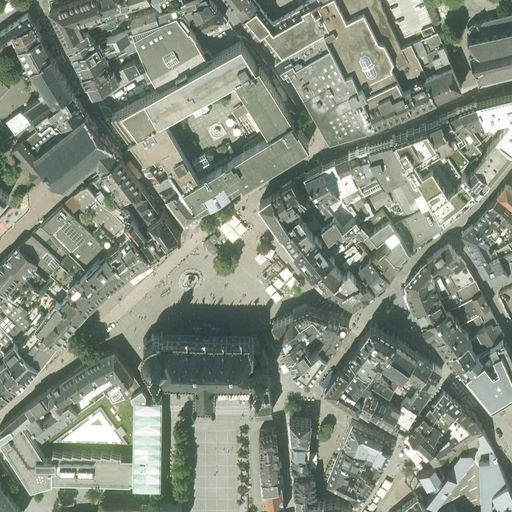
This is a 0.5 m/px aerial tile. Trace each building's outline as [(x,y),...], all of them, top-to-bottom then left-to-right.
[(65,41),(85,32),(80,22),(104,13),(103,11),(99,0),(74,0),(50,9),(52,14),(59,27),(63,36),(65,41)] [(124,5),(122,0),(99,0),(103,11),(124,5)] [(151,0),(122,0),(124,5),(128,17),(130,16),(134,28),(159,19),(151,0)] [(151,0),(159,19),(173,14),(170,7),(179,4),(183,2),(181,0),(151,0)] [(188,0),(184,2),(187,8),(207,0),(188,0)] [(185,9),(192,20),(202,15),(217,8),(214,4),(210,0),(207,0),(187,8),(185,9)] [(242,17),(260,4),(256,0),(242,0),(234,7),(239,13),(242,17)] [(375,122),(358,83),(352,68),(346,70),(324,29),(331,25),(322,8),(316,12),(309,0),(305,0),(273,20),(268,15),(260,4),(242,17),(250,26),(258,37),(262,34),(278,55),(275,57),(280,65),(289,75),(293,73),(326,132),(331,136),(336,135),(350,131),(375,122)] [(417,55),(411,42),(401,46),(393,28),(386,16),(387,15),(380,1),(380,0),(309,0),(316,12),(322,8),(331,25),(324,29),(346,70),(352,68),(358,83),(389,68),(390,68),(392,69),(393,71),(400,89),(427,77),(417,55)] [(384,0),(401,38),(421,30),(423,34),(434,30),(433,28),(432,25),(433,24),(424,1),(425,0),(384,0)] [(181,11),(179,4),(170,7),(173,14),(181,11)] [(201,27),(203,26),(204,28),(211,26),(223,18),(220,12),(217,8),(202,15),(192,20),(199,29),(201,27)] [(477,76),(478,79),(482,78),(481,77),(484,77),(487,76),(497,74),(511,69),(511,11),(511,12),(510,10),(510,12),(502,14),(501,12),(500,12),(501,14),(492,16),(492,15),(491,15),(491,16),(483,19),(483,17),(482,17),(482,19),(473,21),(473,19),(472,20),(472,21),(468,25),(467,25),(466,25),(468,26),(469,31),(468,32),(469,33),(470,32),(474,33),(469,34),(469,33),(467,34),(467,36),(468,36),(470,45),(469,45),(470,49),(470,48),(471,54),(474,65),(475,69),(476,69),(478,76),(477,76)] [(153,77),(159,88),(213,57),(208,49),(204,52),(195,37),(196,37),(190,29),(189,29),(186,26),(190,22),(181,11),(173,14),(159,19),(134,28),(131,29),(134,36),(138,45),(142,55),(145,64),(141,66),(148,80),(153,77)] [(0,50),(4,48),(15,43),(10,35),(33,23),(31,19),(28,13),(0,32),(0,50)] [(229,24),(223,18),(211,26),(204,28),(203,26),(201,27),(207,38),(229,24)] [(10,35),(15,43),(16,42),(38,31),(35,27),(33,23),(10,35)] [(97,44),(73,55),(75,59),(77,65),(103,51),(111,47),(134,36),(131,29),(131,28),(97,44)] [(85,32),(65,41),(67,44),(69,48),(91,38),(88,30),(85,32)] [(429,34),(420,38),(426,51),(443,44),(437,30),(431,32),(432,33),(429,34)] [(18,48),(19,48),(41,37),(39,34),(38,31),(16,42),(18,48)] [(103,51),(77,65),(80,69),(82,74),(138,45),(134,36),(111,47),(103,51)] [(31,69),(51,57),(49,53),(46,47),(43,41),(41,37),(19,48),(30,70),(31,69)] [(93,37),(91,38),(69,48),(70,51),(73,55),(97,44),(93,37)] [(420,38),(411,42),(417,55),(426,51),(420,38)] [(242,41),(213,57),(235,77),(256,65),(249,53),(242,41)] [(427,77),(436,97),(449,91),(462,85),(448,55),(443,44),(426,51),(417,55),(427,77)] [(138,45),(82,74),(85,78),(87,83),(114,70),(142,55),(138,45)] [(55,104),(72,91),(61,73),(51,57),(31,69),(47,92),(55,104)] [(197,99),(235,77),(213,57),(159,88),(112,114),(123,130),(129,138),(168,115),(197,99)] [(256,65),(235,77),(238,81),(241,86),(238,88),(249,107),(236,116),(248,136),(261,127),(263,130),(244,142),(245,147),(293,117),(286,106),(273,85),(259,63),(256,65)] [(358,83),(375,122),(377,121),(378,123),(389,117),(389,118),(400,113),(401,114),(412,108),(436,97),(427,77),(400,89),(393,71),(392,69),(390,68),(389,68),(358,83)] [(114,70),(87,83),(90,89),(93,95),(97,92),(119,80),(114,70)] [(0,71),(0,93),(11,81),(1,73),(0,71)] [(511,90),(505,92),(492,96),(477,99),(485,121),(490,132),(496,136),(511,148),(511,90)] [(34,120),(39,126),(42,124),(44,127),(57,117),(77,100),(78,100),(75,96),(72,91),(55,104),(34,120)] [(34,120),(55,104),(47,92),(34,101),(25,108),(30,115),(34,120)] [(468,102),(458,105),(472,126),(485,121),(477,99),(468,102)] [(77,100),(57,117),(64,125),(83,110),(81,105),(77,100)] [(472,126),(458,105),(453,108),(449,110),(463,132),(472,126)] [(84,109),(83,110),(64,125),(67,129),(86,114),(85,111),(84,109)] [(445,112),(441,114),(454,136),(463,132),(449,110),(445,112)] [(34,120),(30,115),(26,117),(19,112),(5,122),(14,134),(34,120)] [(101,130),(86,114),(67,129),(35,155),(35,156),(44,167),(44,170),(46,172),(47,171),(54,178),(64,187),(80,175),(95,162),(114,147),(114,146),(101,130)] [(454,136),(441,114),(434,117),(427,121),(443,146),(456,139),(454,136)] [(141,154),(143,157),(176,135),(179,134),(177,130),(168,115),(129,138),(141,154)] [(247,179),(255,175),(309,141),(294,116),(293,117),(245,147),(236,153),(232,155),(231,153),(229,154),(227,152),(211,162),(199,169),(180,183),(198,209),(206,203),(206,204),(219,196),(241,182),(243,181),(244,182),(247,179)] [(39,127),(23,141),(35,155),(67,129),(64,125),(57,117),(44,127),(41,129),(39,127)] [(418,124),(408,128),(423,155),(443,146),(427,121),(418,124)] [(485,121),(472,126),(481,138),(490,132),(485,121)] [(472,126),(463,132),(470,140),(472,139),(475,143),(464,151),(471,159),(482,151),(477,142),(481,138),(472,126)] [(423,155),(408,128),(394,133),(408,158),(405,159),(415,175),(418,174),(443,221),(478,191),(465,175),(460,168),(450,153),(447,154),(428,165),(423,155)] [(456,139),(459,145),(470,140),(463,132),(454,136),(456,139)] [(394,133),(383,136),(349,148),(357,167),(354,168),(359,178),(365,189),(375,206),(382,201),(402,194),(421,236),(433,228),(443,221),(418,174),(415,175),(405,159),(408,158),(394,133)] [(180,183),(199,169),(192,157),(179,134),(176,135),(143,157),(145,159),(158,150),(164,159),(169,166),(173,172),(180,183)] [(511,152),(511,148),(496,136),(483,153),(482,151),(471,159),(491,177),(503,163),(511,152)] [(456,139),(443,146),(447,154),(450,153),(460,168),(468,161),(471,159),(464,151),(459,145),(456,139)] [(45,173),(46,172),(44,170),(44,167),(35,156),(35,155),(23,141),(22,140),(13,148),(31,170),(29,172),(36,181),(45,173)] [(443,146),(423,155),(428,165),(447,154),(443,146)] [(120,155),(120,156),(122,154),(117,150),(114,147),(95,162),(101,170),(102,170),(120,155)] [(375,206),(365,189),(359,178),(354,168),(357,167),(349,148),(341,152),(323,161),(340,187),(346,198),(356,211),(361,217),(375,206)] [(149,169),(164,159),(158,150),(145,159),(142,160),(145,164),(149,169)] [(204,150),(192,157),(199,169),(211,162),(204,150)] [(130,193),(142,183),(139,179),(133,172),(120,156),(120,155),(102,170),(116,187),(112,191),(120,200),(130,193)] [(154,176),(169,166),(164,159),(149,169),(149,170),(151,173),(154,176)] [(471,159),(468,161),(473,165),(465,175),(478,191),(486,182),(491,177),(471,159)] [(323,198),(340,187),(323,161),(315,165),(304,171),(323,198)] [(98,173),(101,170),(95,162),(80,175),(83,179),(87,184),(94,180),(100,176),(98,173)] [(159,183),(173,172),(169,166),(154,176),(156,180),(159,183)] [(94,180),(87,184),(101,200),(102,201),(113,209),(122,217),(125,221),(132,215),(128,210),(121,207),(110,200),(107,195),(112,191),(116,187),(102,170),(101,170),(98,173),(100,176),(94,180)] [(311,208),(325,199),(323,198),(304,171),(298,173),(293,176),(311,201),(308,203),(311,208)] [(166,193),(180,183),(173,172),(159,183),(162,188),(166,193)] [(311,201),(293,176),(287,180),(282,183),(288,193),(294,191),(300,201),(303,206),(308,203),(311,201)] [(511,185),(508,182),(498,193),(511,204),(511,185)] [(130,193),(147,217),(138,223),(141,226),(159,250),(166,245),(181,233),(179,230),(164,208),(161,210),(142,183),(130,193)] [(198,209),(180,183),(166,193),(185,219),(194,213),(198,209)] [(289,208),(300,201),(294,191),(288,193),(282,183),(277,186),(272,189),(282,208),(288,217),(292,213),(289,208)] [(87,184),(81,186),(74,192),(83,202),(88,207),(87,208),(101,223),(108,230),(109,229),(119,240),(132,229),(125,221),(122,217),(113,209),(102,201),(101,200),(87,184)] [(346,198),(340,187),(323,198),(325,199),(335,212),(343,222),(356,211),(346,198)] [(0,205),(9,196),(0,188),(0,205)] [(282,208),(272,189),(259,197),(269,212),(281,231),(292,222),(288,217),(282,208)] [(83,202),(74,192),(68,198),(62,203),(71,212),(83,202)] [(511,204),(498,193),(488,204),(507,220),(510,223),(511,220),(511,204)] [(397,221),(411,244),(417,239),(421,236),(402,194),(382,201),(397,221)] [(311,208),(308,203),(303,206),(299,208),(317,229),(318,228),(323,225),(321,223),(335,212),(325,199),(311,208)] [(375,206),(361,217),(369,226),(374,232),(378,236),(379,235),(386,243),(400,257),(407,251),(412,246),(411,244),(397,221),(382,201),(375,206)] [(65,246),(87,267),(107,287),(116,279),(128,270),(108,249),(105,245),(101,241),(92,232),(71,212),(62,203),(52,213),(42,223),(52,234),(65,246)] [(488,204),(473,222),(491,239),(507,220),(488,204)] [(292,222),(281,231),(288,240),(294,248),(317,229),(299,208),(292,213),(288,217),(292,222)] [(234,211),(211,231),(217,238),(240,218),(234,211)] [(349,228),(356,236),(363,231),(367,237),(374,232),(369,226),(361,217),(356,211),(343,222),(344,223),(349,228)] [(330,235),(344,223),(343,222),(335,212),(321,223),(323,225),(330,235)] [(138,236),(151,256),(156,252),(159,250),(141,226),(138,223),(132,215),(125,221),(132,229),(138,236)] [(463,231),(478,259),(495,248),(497,247),(491,239),(473,222),(463,231)] [(42,244),(52,234),(42,223),(31,233),(42,244)] [(101,223),(92,232),(101,241),(105,245),(108,249),(119,240),(109,229),(108,230),(101,223)] [(317,229),(294,248),(302,259),(312,271),(337,251),(318,228),(317,229)] [(357,254),(367,247),(356,236),(349,228),(341,235),(347,241),(345,243),(357,254)] [(119,240),(138,263),(144,260),(151,256),(138,236),(132,229),(119,240)] [(42,244),(31,233),(20,244),(38,261),(50,271),(60,260),(42,244)] [(108,249),(128,270),(137,263),(138,263),(119,240),(108,249)] [(462,259),(449,241),(427,258),(433,266),(438,262),(442,268),(449,263),(452,266),(462,259)] [(495,248),(509,273),(511,271),(511,247),(508,242),(497,247),(495,248)] [(345,243),(337,251),(312,271),(318,278),(326,284),(350,264),(355,257),(357,254),(345,243)] [(400,257),(386,243),(380,248),(390,259),(391,258),(396,263),(398,260),(400,257)] [(21,274),(24,276),(32,268),(38,261),(20,244),(13,250),(12,249),(11,250),(4,259),(21,274)] [(87,267),(65,246),(63,248),(68,252),(60,260),(77,277),(87,267)] [(384,278),(390,272),(371,252),(367,247),(357,254),(355,257),(370,275),(376,284),(384,278)] [(390,259),(380,248),(378,247),(371,252),(390,272),(396,263),(391,258),(390,259)] [(478,259),(491,282),(509,273),(495,248),(478,259)] [(355,257),(350,264),(362,277),(364,280),(370,275),(355,257)] [(433,266),(427,258),(423,261),(405,282),(406,286),(407,291),(439,275),(433,266)] [(0,262),(0,287),(2,289),(5,293),(21,274),(4,259),(0,262)] [(466,265),(462,259),(452,266),(455,270),(466,265)] [(60,260),(50,271),(54,274),(68,286),(77,277),(60,260)] [(350,264),(326,284),(340,292),(344,287),(362,277),(350,264)] [(449,273),(452,279),(453,280),(458,277),(463,286),(475,280),(466,265),(455,270),(449,273)] [(77,277),(98,296),(102,292),(107,287),(87,267),(77,277)] [(24,276),(39,289),(47,281),(32,268),(24,276)] [(39,289),(24,276),(21,274),(5,293),(17,304),(24,312),(41,291),(39,289)] [(29,317),(36,322),(57,297),(60,300),(70,288),(68,287),(68,286),(54,274),(47,281),(39,289),(41,291),(24,312),(30,317),(29,317)] [(344,287),(340,292),(353,301),(358,298),(362,295),(376,284),(370,275),(364,280),(362,277),(344,287)] [(439,275),(407,291),(410,299),(414,309),(450,292),(456,290),(463,286),(458,277),(453,280),(452,279),(445,283),(441,276),(439,275)] [(70,288),(89,305),(97,297),(98,296),(77,277),(68,286),(68,287),(70,288)] [(463,286),(456,290),(458,294),(452,297),(456,304),(481,291),(475,280),(463,286)] [(0,307),(2,306),(8,312),(17,304),(5,293),(2,289),(0,287),(0,307)] [(89,305),(70,288),(60,300),(79,316),(82,312),(84,310),(89,305)] [(450,306),(460,323),(476,315),(478,313),(489,307),(481,291),(456,304),(450,306)] [(450,292),(414,309),(418,314),(422,320),(450,306),(456,304),(452,297),(450,292)] [(57,297),(36,322),(36,323),(58,339),(79,316),(60,300),(57,297)] [(310,303),(292,308),(300,317),(301,316),(312,309),(319,315),(321,317),(329,309),(320,306),(310,303)] [(24,312),(17,304),(8,312),(12,317),(13,315),(17,319),(24,312)] [(460,323),(450,306),(422,320),(428,328),(434,336),(460,323)] [(489,307),(478,313),(486,327),(491,324),(493,327),(498,324),(489,307)] [(295,321),(301,329),(306,325),(307,324),(301,316),(300,317),(292,308),(272,317),(278,330),(295,321)] [(312,309),(301,316),(307,324),(319,315),(312,309)] [(325,330),(318,339),(331,351),(352,322),(352,319),(350,316),(341,313),(337,312),(329,309),(321,317),(319,315),(307,324),(306,325),(311,331),(317,324),(325,330)] [(0,320),(13,335),(16,338),(16,337),(20,341),(25,335),(13,324),(17,319),(13,315),(12,317),(8,312),(5,316),(0,310),(0,320)] [(13,324),(25,335),(36,323),(36,322),(29,317),(30,317),(24,312),(17,319),(13,324)] [(476,315),(460,323),(463,328),(466,326),(468,329),(480,322),(476,315)] [(252,373),(268,373),(268,365),(268,356),(255,356),(255,336),(256,333),(254,330),(253,330),(250,331),(231,331),(228,331),(228,330),(228,326),(228,325),(228,321),(228,320),(227,320),(225,320),(223,320),(222,320),(222,321),(222,325),(222,326),(217,325),(217,326),(212,325),(211,325),(211,324),(212,324),(211,323),(209,322),(209,321),(208,320),(208,321),(206,321),(205,320),(204,321),(203,323),(202,323),(202,324),(202,325),(197,325),(196,325),(192,325),(191,325),(191,320),(192,320),(192,319),(190,319),(190,320),(189,320),(187,320),(187,319),(186,320),(186,325),(186,326),(186,329),(186,330),(186,331),(163,331),(163,328),(161,328),(161,331),(154,331),(143,337),(144,338),(145,337),(147,341),(145,342),(144,344),(144,346),(143,348),(143,350),(143,355),(143,357),(144,359),(145,361),(146,363),(148,364),(149,365),(151,367),(154,368),(156,369),(157,371),(156,371),(156,372),(155,373),(155,374),(155,375),(155,376),(155,377),(156,378),(157,379),(158,379),(159,380),(160,379),(161,379),(162,379),(162,378),(163,377),(163,376),(163,375),(163,374),(163,373),(163,372),(171,373),(178,373),(178,382),(180,382),(180,373),(195,374),(195,396),(216,397),(216,380),(219,380),(220,380),(221,379),(222,379),(222,378),(223,377),(223,376),(222,375),(222,374),(221,373),(231,373),(231,382),(234,382),(234,373),(252,373)] [(0,343),(4,348),(16,338),(13,335),(0,320),(0,343)] [(278,330),(282,341),(301,329),(295,321),(278,330)] [(46,354),(52,346),(58,339),(36,323),(25,335),(20,341),(39,363),(46,354)] [(373,324),(370,324),(361,337),(382,353),(386,356),(397,336),(376,323),(373,324)] [(460,323),(434,336),(440,345),(445,353),(447,351),(468,341),(471,339),(463,328),(460,323)] [(491,324),(486,327),(478,332),(478,334),(475,336),(476,337),(473,338),(481,350),(504,335),(498,324),(493,327),(491,324)] [(301,329),(282,341),(287,352),(303,339),(305,337),(303,335),(304,335),(305,336),(311,331),(306,325),(301,329)] [(255,336),(255,356),(268,356),(257,329),(254,330),(256,333),(255,336)] [(292,365),(318,339),(311,333),(305,337),(303,339),(287,352),(292,365)] [(465,375),(492,407),(510,395),(511,394),(511,353),(504,335),(481,350),(476,354),(457,365),(465,375)] [(372,380),(382,387),(390,392),(405,370),(417,352),(408,345),(397,336),(386,356),(382,362),(395,371),(393,372),(387,381),(375,374),(372,380)] [(9,354),(27,376),(31,371),(35,367),(39,363),(20,341),(16,337),(16,338),(4,348),(9,354)] [(378,358),(382,353),(361,337),(349,354),(369,371),(374,365),(379,368),(382,362),(378,358)] [(331,351),(318,339),(292,365),(307,376),(313,375),(331,351)] [(447,351),(445,353),(451,361),(455,366),(457,365),(476,354),(468,341),(447,351)] [(0,361),(9,354),(4,348),(0,343),(0,361)] [(131,391),(142,383),(138,377),(136,375),(135,373),(136,372),(116,344),(109,347),(101,351),(126,394),(126,395),(127,394),(131,391)] [(126,394),(101,351),(94,355),(85,359),(106,390),(112,400),(126,394)] [(425,357),(417,352),(405,370),(390,392),(386,396),(391,399),(403,390),(407,393),(412,396),(418,386),(421,380),(426,372),(427,370),(432,362),(425,357)] [(0,361),(0,362),(18,383),(23,379),(27,376),(9,354),(0,361),(0,362),(0,361)] [(369,371),(349,354),(337,371),(357,387),(358,385),(361,381),(368,386),(371,381),(365,376),(369,371)] [(106,390),(85,359),(80,363),(73,368),(93,399),(106,390)] [(0,378),(10,391),(14,387),(18,383),(0,362),(0,361),(0,362),(0,361),(0,378)] [(427,370),(426,372),(435,379),(438,374),(442,369),(432,362),(427,370)] [(93,399),(73,368),(68,371),(61,376),(81,409),(93,399)] [(357,387),(337,371),(325,387),(358,406),(362,398),(354,391),(357,387)] [(435,379),(426,372),(421,380),(431,386),(433,382),(435,379)] [(269,373),(268,373),(252,373),(255,405),(256,410),(273,408),(270,384),(269,381),(269,373)] [(81,409),(61,376),(56,379),(50,383),(71,415),(81,409)] [(155,376),(142,384),(145,387),(157,379),(156,378),(155,377),(155,376)] [(0,400),(4,397),(7,395),(6,395),(10,391),(0,378),(0,400)] [(421,380),(418,386),(427,392),(429,389),(431,386),(421,380)] [(122,454),(135,454),(135,477),(135,483),(162,483),(161,442),(162,412),(162,405),(162,395),(153,395),(147,395),(146,389),(145,387),(142,384),(142,383),(131,391),(132,395),(128,395),(127,394),(126,395),(126,394),(112,400),(106,390),(93,399),(81,409),(71,415),(59,425),(42,436),(37,441),(46,456),(54,456),(54,448),(64,450),(64,448),(74,450),(74,448),(84,450),(83,449),(93,451),(93,449),(103,451),(103,449),(112,451),(112,449),(122,451),(122,454)] [(71,415),(50,383),(44,388),(38,393),(59,425),(71,415)] [(407,393),(403,397),(418,407),(423,400),(427,392),(418,386),(412,396),(407,393)] [(369,412),(378,393),(372,390),(373,389),(368,387),(362,398),(358,406),(369,412)] [(387,400),(377,417),(394,427),(401,416),(397,413),(401,405),(404,406),(406,404),(401,401),(403,397),(407,393),(403,390),(391,399),(389,401),(388,400),(388,401),(387,400)] [(433,421),(441,412),(446,417),(449,419),(462,404),(457,400),(451,394),(444,390),(424,414),(433,421)] [(378,393),(369,412),(377,417),(387,400),(380,396),(382,393),(379,391),(378,393)] [(59,425),(38,393),(32,398),(27,402),(34,411),(28,416),(42,436),(59,425)] [(401,416),(410,421),(418,407),(403,397),(401,401),(406,404),(404,406),(401,405),(397,413),(401,416)] [(16,410),(23,420),(28,416),(34,411),(27,402),(21,406),(16,410)] [(470,422),(476,416),(469,410),(462,404),(449,419),(453,422),(450,425),(454,427),(470,422)] [(23,420),(16,410),(12,413),(9,415),(15,425),(23,420)] [(454,427),(450,425),(444,420),(446,417),(441,412),(433,421),(430,424),(441,432),(446,436),(454,427)] [(424,414),(418,422),(427,429),(430,424),(433,421),(424,414)] [(0,434),(15,425),(9,415),(0,424),(0,434)] [(311,418),(289,416),(291,436),(309,439),(311,418)] [(403,432),(410,421),(401,416),(394,427),(403,432)] [(470,422),(454,427),(446,436),(429,455),(434,461),(450,451),(450,448),(483,427),(480,421),(476,416),(470,422)] [(15,425),(0,434),(0,437),(19,465),(32,485),(53,478),(54,456),(46,456),(37,441),(23,420),(15,425)] [(346,435),(342,443),(365,453),(368,454),(373,456),(379,443),(381,443),(384,435),(352,421),(346,435)] [(418,422),(408,435),(419,445),(428,436),(434,442),(441,432),(430,424),(427,429),(418,422)] [(259,429),(260,443),(277,441),(275,425),(259,429)] [(479,464),(482,508),(493,508),(492,493),(501,511),(505,511),(511,508),(511,490),(508,482),(496,456),(484,429),(478,432),(481,442),(479,444),(479,453),(490,452),(490,459),(490,464),(479,464)] [(428,436),(419,445),(429,455),(446,436),(441,432),(434,442),(428,436)] [(395,439),(384,435),(381,443),(392,448),(396,440),(395,439)] [(292,442),(292,450),(308,452),(309,443),(309,439),(291,436),(292,442)] [(277,441),(260,443),(260,451),(278,450),(277,441)] [(342,443),(336,458),(352,465),(359,467),(362,460),(365,453),(342,443)] [(382,459),(385,461),(389,454),(392,448),(381,443),(379,443),(373,456),(382,459)] [(54,448),(54,456),(53,478),(60,478),(132,479),(132,477),(135,477),(135,454),(122,454),(122,451),(112,449),(112,451),(103,449),(103,451),(93,449),(93,451),(83,449),(84,450),(74,448),(74,450),(64,448),(64,450),(54,448)] [(278,450),(260,451),(261,461),(279,460),(278,450)] [(292,450),(293,466),(307,466),(308,452),(292,450)] [(373,456),(368,454),(365,461),(369,463),(373,456)] [(365,461),(362,460),(359,467),(360,468),(366,471),(376,477),(379,472),(385,461),(382,459),(373,456),(369,463),(365,461)] [(425,471),(417,476),(425,491),(429,488),(430,489),(433,491),(427,499),(437,507),(473,461),(475,458),(472,456),(461,456),(444,478),(442,475),(445,473),(439,463),(425,471)] [(330,473),(327,481),(346,490),(362,497),(364,494),(367,491),(354,485),(351,483),(353,478),(347,475),(352,465),(336,458),(330,473)] [(279,460),(261,461),(261,468),(279,467),(279,460)] [(359,467),(352,465),(347,475),(353,478),(354,479),(360,468),(359,467)] [(279,467),(261,468),(262,476),(280,474),(279,467)] [(367,491),(371,484),(376,477),(366,471),(360,468),(354,479),(353,478),(351,483),(354,485),(367,491)] [(280,474),(262,476),(263,486),(281,483),(280,474)] [(294,476),(295,494),(302,494),(303,501),(316,500),(316,493),(314,475),(310,475),(294,476)] [(419,497),(403,476),(401,478),(418,498),(419,497)] [(5,485),(0,477),(0,511),(23,511),(24,511),(13,495),(5,485)] [(281,483),(263,486),(264,495),(282,493),(281,483)] [(282,493),(264,495),(264,502),(283,500),(282,493)] [(296,507),(297,511),(309,511),(325,511),(324,499),(316,500),(303,501),(302,494),(295,494),(296,507)] [(425,511),(427,511),(418,497),(399,511),(425,511)] [(324,499),(325,511),(349,511),(351,508),(350,504),(337,498),(324,499)] [(264,502),(265,509),(284,507),(283,500),(264,502)] [(141,502),(119,503),(119,511),(147,511),(147,503),(141,503),(141,502)] [(119,511),(119,503),(110,503),(99,503),(98,511),(119,511)] [(182,503),(177,503),(170,503),(147,503),(147,511),(181,511),(181,503),(182,503)]
